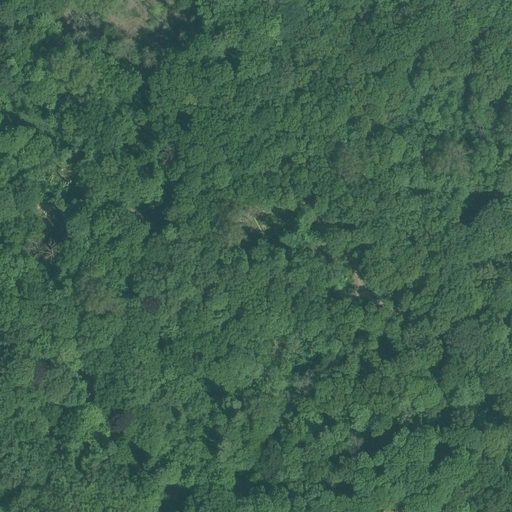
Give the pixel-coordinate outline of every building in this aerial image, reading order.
[(480,74),(452,74),(452,93),(480,93),(480,74)] [(77,154),(70,170),(104,187),(112,170),(77,154)] [(266,224),(239,208),(227,228),(254,244),(266,224)] [(297,223),(312,242),(328,229),(312,210),(297,223)] [(0,325),(16,335),(26,319),(0,302),(0,325)] [(91,376),(100,361),(75,345),(65,360),(91,376)] [(258,381),(243,371),(229,393),(243,402),(258,381)] [(221,431),(193,415),(183,432),(211,448),(221,431)] [(168,479),(167,480),(150,511),(172,511),(174,509),(179,511),(186,511),(193,501),(183,496),(187,489),(168,479)] [(416,511),(425,494),(412,487),(398,480),(381,511),(416,511)] [(25,511),(14,500),(1,511),(25,511)]
